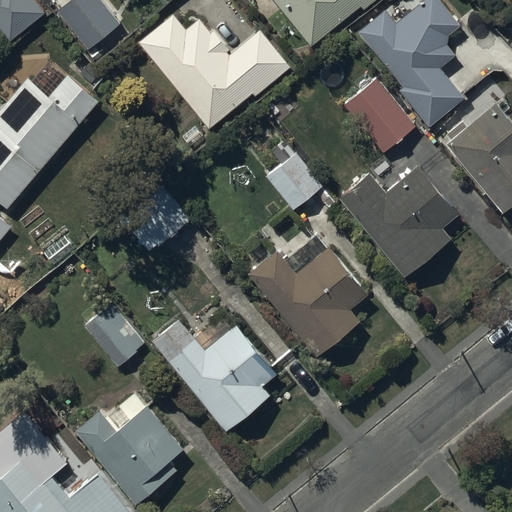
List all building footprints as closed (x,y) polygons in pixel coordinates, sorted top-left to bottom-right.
[(0,0),(0,25),(10,38),(44,9),(36,0),(0,0)] [(121,18),(104,0),(67,0),(58,8),(89,46),(121,18)] [(277,0),(311,41),(360,2),(364,6),(372,0),(277,0)] [(387,8),(359,27),(405,83),(400,86),(430,122),(463,94),(439,65),(454,52),(446,42),(447,31),(459,22),(441,0),(421,0),(397,21),(387,8)] [(174,11),(141,39),(210,124),(252,89),(255,92),(290,63),(260,26),(230,51),(227,48),(229,46),(214,27),(211,29),(200,15),(187,26),(174,11)] [(95,96),(53,61),(38,79),(30,72),(0,106),(0,120),(0,121),(0,192),(8,200),(95,96)] [(384,148),(413,122),(375,76),(345,103),(384,148)] [(511,115),(497,98),(467,122),(464,118),(448,131),(452,134),(446,139),(503,208),(511,200),(511,115)] [(321,182),(295,150),(268,173),(294,204),(321,182)] [(388,189),(370,167),(340,193),(406,270),(450,232),(442,222),(458,208),(419,163),(388,189)] [(192,215),(163,181),(130,208),(158,242),(192,215)] [(0,213),(0,236),(11,223),(0,213)] [(278,244),(250,268),(317,351),(360,316),(350,304),(368,289),(319,228),(287,255),(278,244)] [(114,300),(86,323),(118,364),(147,341),(114,300)] [(181,315),(154,337),(226,426),(284,379),(238,322),(207,347),(181,315)] [(103,403),(77,423),(136,498),(175,467),(167,457),(180,446),(135,389),(108,410),(103,403)] [(0,511),(138,511),(102,466),(70,492),(23,434),(0,452),(0,511)]
